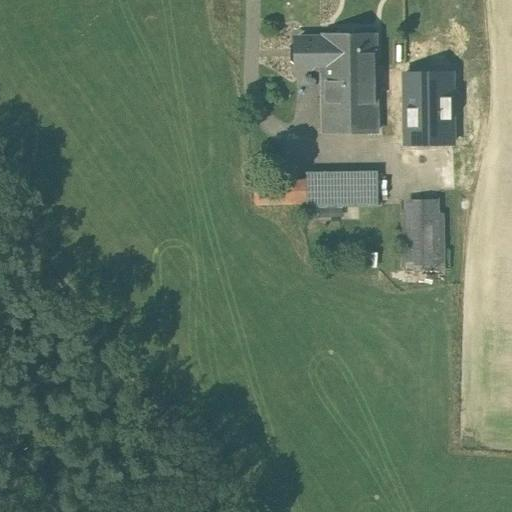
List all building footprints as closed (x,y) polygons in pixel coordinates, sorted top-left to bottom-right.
[(321,38),(321,63),(322,132),(377,131),(376,35),(321,36),(321,38)] [(313,64),(321,63),(321,38),(298,38),(298,47),(300,49),(301,49),(301,57),(300,57),(298,59),(298,68),(311,68),(313,65),(313,64)] [(453,75),(401,75),(402,145),(454,144),(453,75)] [(313,169),(312,203),(379,204),(380,170),(313,169)] [(444,197),(409,198),(411,270),(447,269),(444,197)]
